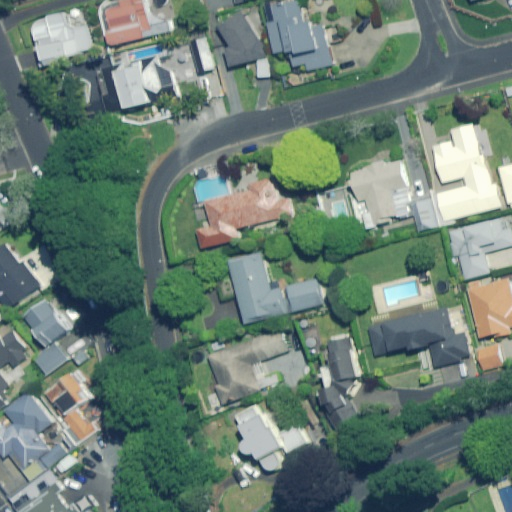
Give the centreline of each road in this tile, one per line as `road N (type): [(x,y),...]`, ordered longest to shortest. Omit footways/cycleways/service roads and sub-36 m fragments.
road 1 (residential): [(451,70),(210,138),(167,170),(152,199),(149,230),(182,511)]
road 2 (residential): [(0,62),(108,328),(146,511)]
road 3 (tertiary): [(316,511),(394,461),(511,416)]
